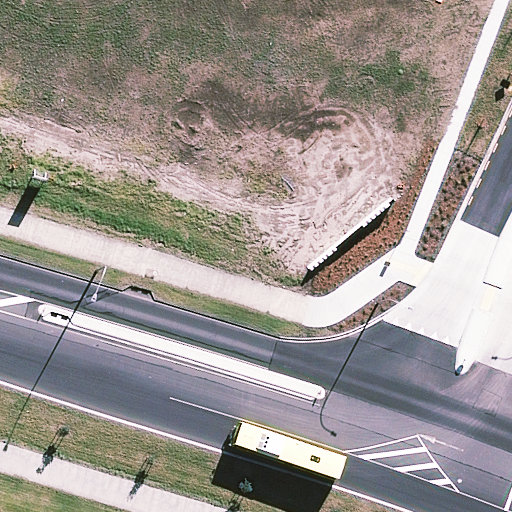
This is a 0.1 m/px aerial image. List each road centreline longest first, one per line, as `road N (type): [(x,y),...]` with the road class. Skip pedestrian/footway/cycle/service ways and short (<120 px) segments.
road 1 (secondary): [(441,429),(0,296)]
road 2 (residential): [(441,429),(511,230)]
